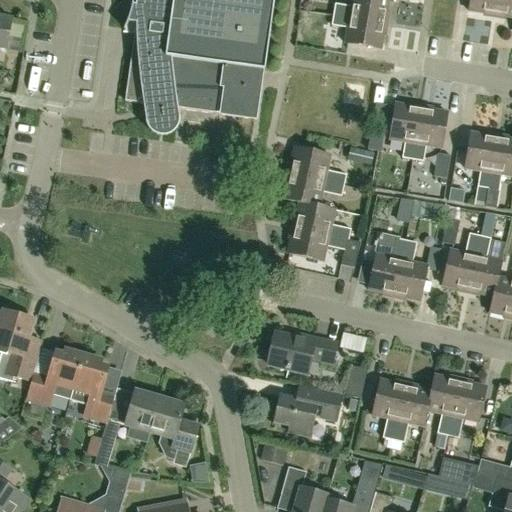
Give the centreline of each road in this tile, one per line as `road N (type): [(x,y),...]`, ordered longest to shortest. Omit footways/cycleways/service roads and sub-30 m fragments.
road 1 (residential): [(246,511),(214,379),(44,281),(29,264),(30,228)]
road 2 (residential): [(511,353),(284,303)]
road 3 (residential): [(30,228),(71,0)]
